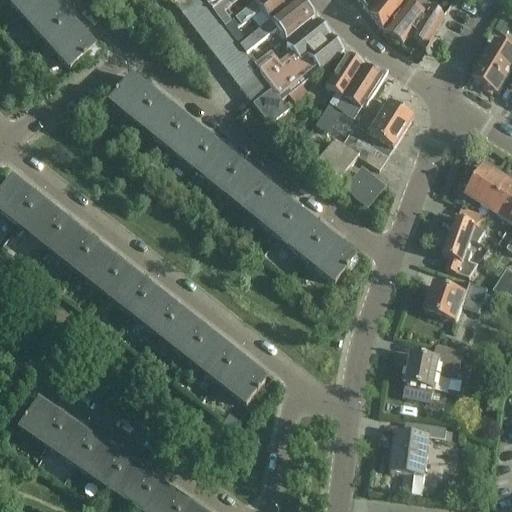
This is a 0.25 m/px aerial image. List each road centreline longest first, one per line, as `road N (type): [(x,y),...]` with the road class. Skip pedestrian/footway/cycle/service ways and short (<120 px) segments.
road 1 (residential): [(298,386),(5,145)]
road 2 (residential): [(393,259),(130,51)]
road 3 (residential): [(227,511),(0,352)]
road 4 (residential): [(349,413),(362,333),(393,259)]
road 5 (residential): [(393,259),(452,109)]
road 6 (residential): [(5,145),(130,51)]
road 7 (residential): [(437,95),(357,39),(320,0)]
road 8 (residential): [(298,386),(267,511)]
